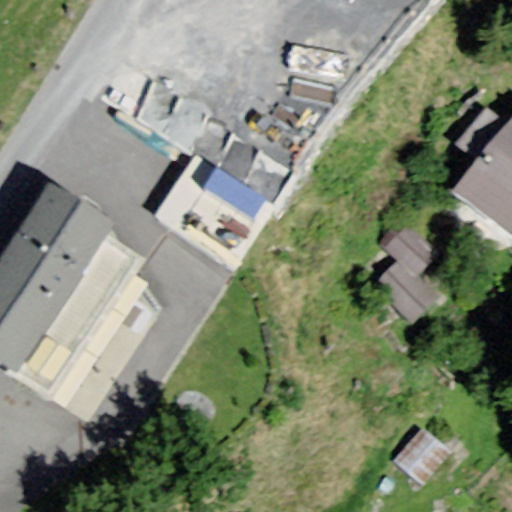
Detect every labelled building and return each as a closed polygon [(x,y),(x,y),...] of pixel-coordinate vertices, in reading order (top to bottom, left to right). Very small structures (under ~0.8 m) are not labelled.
[(482,150),(509,115),(488,99),(461,135),(482,150)] [(511,131),(463,189),(509,228),(511,224),(511,131)] [(157,215),(237,256),(271,191),(190,150),(157,215)] [(0,266),(0,357),(16,367),(104,221),(48,188),(0,266)] [(413,317),(441,292),(416,265),(434,248),(415,227),(369,269),(413,317)]
